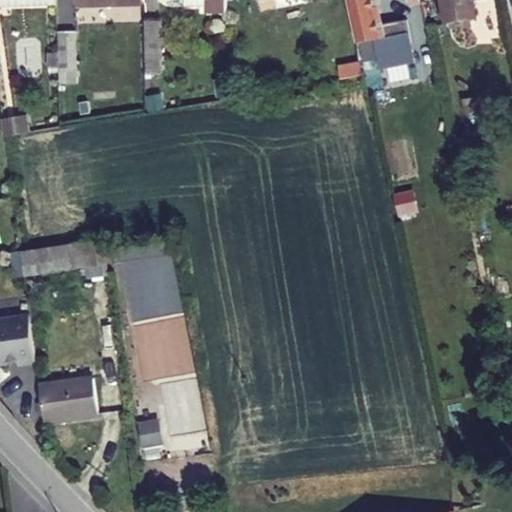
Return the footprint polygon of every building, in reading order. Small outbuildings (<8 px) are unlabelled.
[(350,0),(360,41),(383,36),(375,0),(350,0)] [(431,26),(425,0),(407,0),(414,30),(431,26)] [(444,0),(449,23),(474,18),(470,0),(444,0)] [(163,21),(146,21),(147,55),(163,55),(163,21)] [(75,29),(57,30),(59,70),(76,70),(75,29)] [(385,46),(383,36),(360,41),(362,50),(385,46)] [(360,60),(340,64),(343,77),(363,73),(360,60)] [(6,136),(30,132),(28,117),(4,121),(6,136)] [(103,238),(21,250),(25,275),(86,265),(88,277),(108,273),(103,238)] [(31,320),(0,324),(0,369),(9,368),(9,366),(20,364),(20,369),(38,367),(31,320)] [(94,378),(41,385),(45,419),(98,412),(94,378)] [(142,449),(165,448),(163,400),(140,401),(142,449)]
